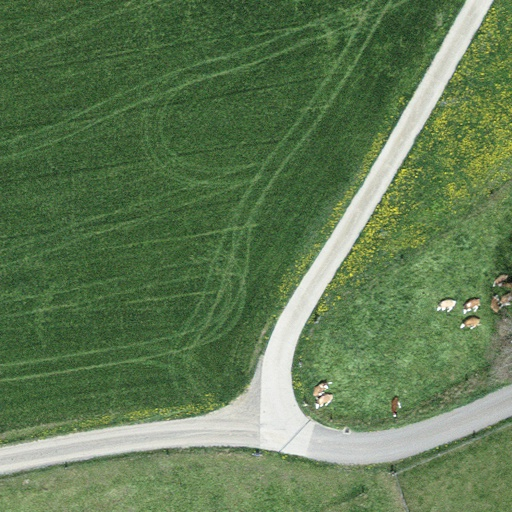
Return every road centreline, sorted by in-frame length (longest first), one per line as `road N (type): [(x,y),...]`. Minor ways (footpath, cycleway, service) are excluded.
road 1 (unclassified): [(298,438),(267,405),(263,367),(284,314),(479,0)]
road 2 (unclassified): [(298,438),(237,428),(131,432),(0,455)]
road 3 (unclassified): [(511,397),(407,436),(353,444),(298,438)]
